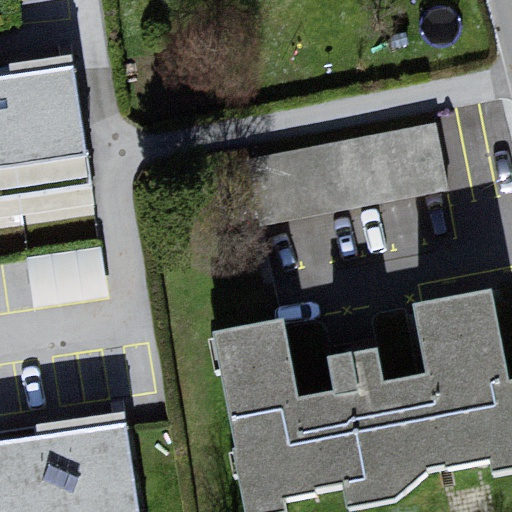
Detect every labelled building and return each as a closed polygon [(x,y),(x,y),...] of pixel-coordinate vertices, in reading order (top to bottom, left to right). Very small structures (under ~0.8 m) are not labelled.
[(73,64),(0,74),(0,207),(93,194),(73,64)] [(435,119),(268,146),(278,207),(445,180),(435,119)] [(104,241),(31,246),(35,298),(108,293),(104,241)] [(0,276),(2,299),(31,296),(28,255),(0,257),(0,276)] [(278,337),(205,350),(235,511),(276,511),(339,501),(341,511),(412,511),(412,491),(480,475),(486,487),(511,482),(511,396),(489,306),(407,322),(422,391),(380,398),(374,364),(322,376),(328,411),(294,413),(278,337)] [(138,511),(125,422),(0,440),(0,511),(138,511)]
